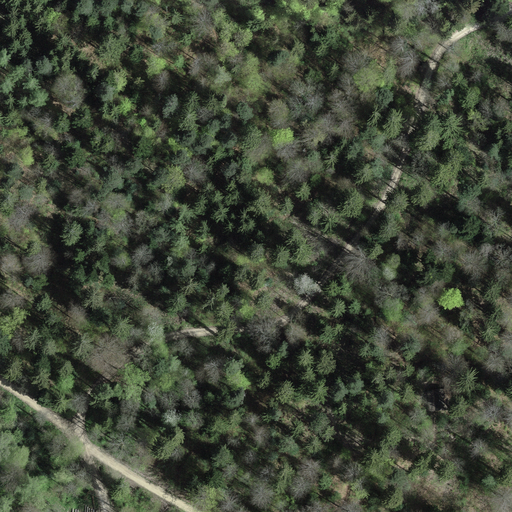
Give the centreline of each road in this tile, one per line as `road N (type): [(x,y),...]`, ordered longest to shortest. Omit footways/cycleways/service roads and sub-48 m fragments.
road 1 (track): [(511,12),(439,50),(394,183),(367,229),(299,309),(270,325),(148,345),(95,386),(79,437)]
road 2 (track): [(84,443),(198,511)]
